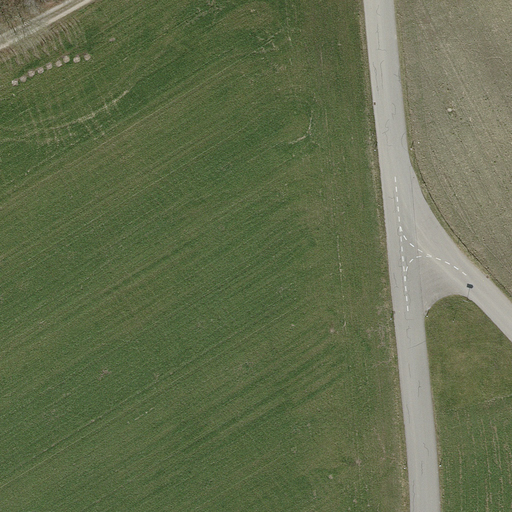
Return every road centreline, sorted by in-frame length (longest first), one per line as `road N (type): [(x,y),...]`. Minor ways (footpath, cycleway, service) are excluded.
road 1 (tertiary): [(402,226),(426,511)]
road 2 (tertiary): [(402,226),(379,0)]
road 3 (tertiary): [(511,323),(467,275),(402,226)]
